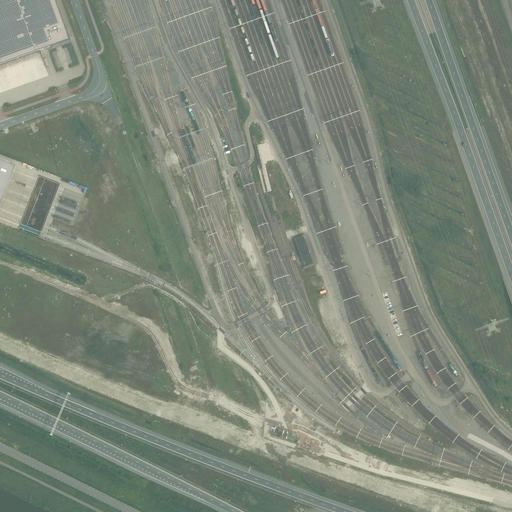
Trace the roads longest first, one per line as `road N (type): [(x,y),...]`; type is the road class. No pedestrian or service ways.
road 1 (trunk): [(345,511),(0,374)]
road 2 (trunk): [(409,0),(511,275)]
road 3 (trunk): [(0,395),(234,511)]
road 4 (trunk): [(511,237),(428,0)]
road 5 (unclassified): [(0,445),(126,511)]
